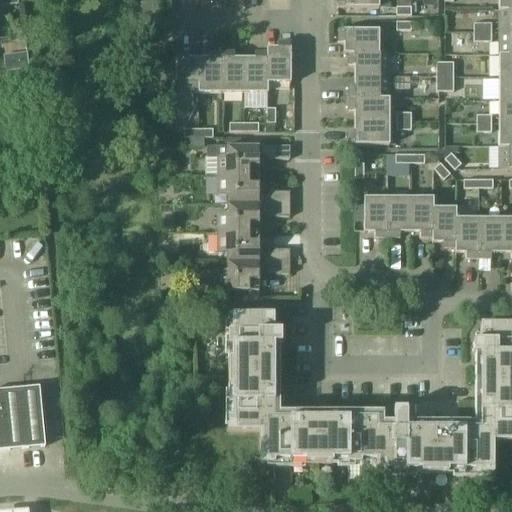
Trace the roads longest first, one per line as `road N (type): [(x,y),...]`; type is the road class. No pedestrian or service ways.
road 1 (residential): [(323,277),(322,367),(431,368),(431,301)]
road 2 (residential): [(323,277),(312,259),(309,20)]
road 3 (residential): [(309,20),(165,20)]
road 4 (unknown): [(0,454),(52,454),(42,368)]
